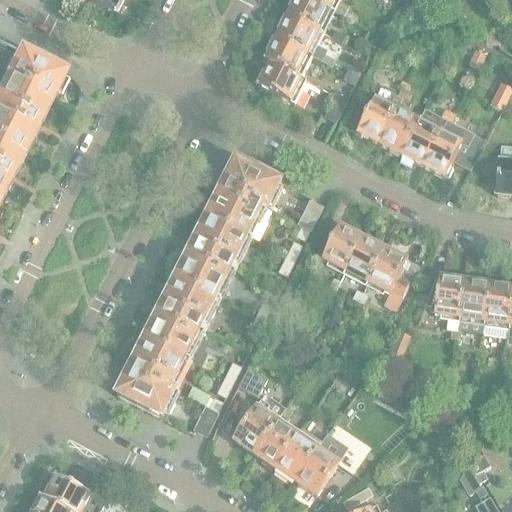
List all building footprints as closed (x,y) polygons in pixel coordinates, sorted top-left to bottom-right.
[(119,0),(84,0),(113,14),(116,16),(123,2),(119,0)] [(325,25),(331,12),(306,0),(292,0),(288,9),(292,11),(288,19),(320,34),(324,36),(329,27),(325,25)] [(348,9),(336,3),(337,0),(306,0),(331,12),(354,24),(357,18),(347,12),(348,9)] [(313,48),(320,34),(288,19),(288,20),(284,18),(277,31),(281,33),(277,41),(309,57),(313,59),(331,69),(335,63),(325,58),(327,55),(313,48)] [(343,46),(346,40),(336,35),(333,41),(343,46)] [(301,81),(313,59),(309,57),(277,41),(277,42),(273,40),(266,53),(270,55),(265,64),(271,67),(301,81)] [(65,76),(20,53),(7,79),(53,101),(55,96),(60,98),(68,82),(64,80),(65,76)] [(301,93),(306,84),(301,81),(271,67),(267,75),(263,73),(256,86),(260,88),(259,90),(291,106),(298,91),(301,93)] [(357,81),(360,75),(349,70),(346,76),(357,81)] [(357,81),(346,76),(344,81),(354,86),(357,81)] [(0,141),(26,154),(52,102),(53,101),(7,79),(0,92),(0,141)] [(502,112),(511,92),(511,90),(502,86),(492,107),(502,112)] [(404,100),(408,92),(403,89),(399,97),(404,100)] [(379,148),(398,111),(403,102),(381,90),(363,126),(361,125),(357,133),(359,134),(357,137),(359,138),(379,148)] [(409,103),(413,94),(408,92),(404,100),(409,103)] [(335,124),(345,104),(330,96),(324,106),(330,110),(326,119),(335,124)] [(401,160),(419,125),(407,119),(408,116),(398,111),(379,148),(390,154),(389,156),(398,160),(399,158),(401,160)] [(447,122),(451,113),(446,111),(441,119),(447,122)] [(423,171),(441,133),(442,134),(447,124),(425,113),(419,125),(401,160),(404,161),(403,163),(411,167),(412,165),(421,170),(423,171)] [(452,125),(456,116),(451,113),(447,122),(452,125)] [(451,170),(462,149),(468,152),(475,139),(447,124),(442,134),(441,133),(423,171),(445,182),(447,179),(449,180),(453,171),(451,170)] [(0,205),(26,154),(0,141),(0,205)] [(511,150),(502,150),(497,199),(511,200),(511,150)] [(249,240),(262,213),(265,215),(267,212),(269,212),(282,186),(237,163),(235,167),(230,165),(222,181),(227,183),(209,219),(249,240)] [(475,183),(480,174),(474,171),(469,180),(475,183)] [(311,232),(322,211),(311,206),(300,227),(303,228),(311,232)] [(218,300),(233,272),(249,240),(209,219),(178,280),(218,300)] [(308,238),(311,232),(303,228),(300,234),(308,238)] [(346,275),(363,241),(340,229),(323,263),(346,275)] [(305,244),(308,238),(300,234),(297,239),(305,243),(305,244)] [(369,287),(386,253),(363,241),(346,275),(369,287)] [(301,254),(303,249),(302,248),(294,244),(292,250),(301,254)] [(301,254),(292,250),(289,255),(298,259),(301,254)] [(400,280),(408,264),(386,253),(369,287),(391,298),(392,296),(402,302),(410,286),(400,280)] [(296,265),(298,259),(289,255),(286,260),(296,265)] [(296,265),(286,260),(284,265),(293,270),(296,265)] [(290,275),(293,270),(284,265),(281,270),(290,275)] [(288,280),(290,275),(281,270),(278,275),(288,280)] [(187,361),(202,332),(218,300),(178,280),(147,341),(187,361)] [(458,343),(459,333),(466,284),(440,280),(440,285),(435,284),(424,312),(435,315),(435,318),(449,320),(447,333),(452,334),(451,342),(458,343)] [(336,294),(341,285),(334,282),(330,291),(336,294)] [(484,337),(491,288),(466,284),(459,333),(484,337)] [(510,330),(511,318),(511,290),(491,288),(484,337),(508,341),(508,340),(509,340),(510,330)] [(360,306),(364,297),(357,294),(352,302),(360,306)] [(364,308),(369,299),(364,297),(360,306),(364,308)] [(270,315),(272,310),(264,306),(261,311),(270,315)] [(267,320),(270,315),(261,311),(258,316),(267,320)] [(264,326),(267,320),(258,316),(256,321),(264,326)] [(262,331),(264,326),(256,321),(253,326),(262,331)] [(259,336),(262,331),(253,326),(250,332),(259,336)] [(257,341),(259,336),(250,332),(248,337),(257,341)] [(402,363),(411,340),(399,336),(392,355),(391,358),(402,363)] [(163,422),(176,395),(174,394),(176,391),(173,389),(187,361),(147,341),(127,379),(123,376),(114,393),(119,395),(117,399),(163,422)] [(383,379),(391,358),(392,355),(380,350),(370,374),(383,379)] [(239,375),(241,370),(233,366),(230,371),(239,375)] [(236,380),(239,375),(230,371),(228,376),(236,380)] [(258,401),(268,382),(248,372),(237,392),(258,401)] [(234,386),(236,380),(228,376),(225,381),(234,386)] [(231,391),(234,386),(225,381),(222,386),(231,391)] [(228,396),(231,391),(222,386),(220,392),(228,396)] [(206,408),(211,399),(193,389),(188,399),(206,408)] [(226,401),(228,396),(220,392),(217,397),(226,401)] [(279,426),(284,418),(288,412),(265,397),(253,416),(246,412),(240,420),(247,425),(234,444),(257,459),(279,426)] [(220,411),(223,406),(215,402),(212,407),(220,411)] [(415,433),(433,415),(425,406),(407,424),(415,433)] [(218,416),(220,411),(212,407),(210,412),(218,416)] [(287,420),(293,410),(290,408),(288,412),(284,418),(287,420)] [(206,440),(218,416),(210,412),(207,411),(196,434),(206,440)] [(500,435),(500,426),(484,425),(484,435),(500,435)] [(276,472),(298,439),(279,426),(257,459),(276,472)] [(318,453),(323,445),(303,432),(298,439),(276,472),(297,486),(318,453)] [(317,500),(343,460),(335,454),(330,461),(318,453),(297,486),(317,500)] [(477,465),(471,469),(476,478),(483,474),(491,469),(484,459),(476,463),(477,465)] [(476,478),(471,469),(470,467),(460,483),(464,489),(471,485),(474,489),(480,485),(476,478)] [(483,474),(476,478),(480,485),(487,481),(483,474)] [(64,511),(84,511),(91,498),(56,480),(55,482),(53,481),(48,491),(50,491),(44,502),(64,511)] [(64,511),(44,502),(41,500),(40,502),(38,501),(33,511),(35,511),(34,511),(64,511)] [(496,511),(491,502),(476,510),(476,511),(496,511)]
